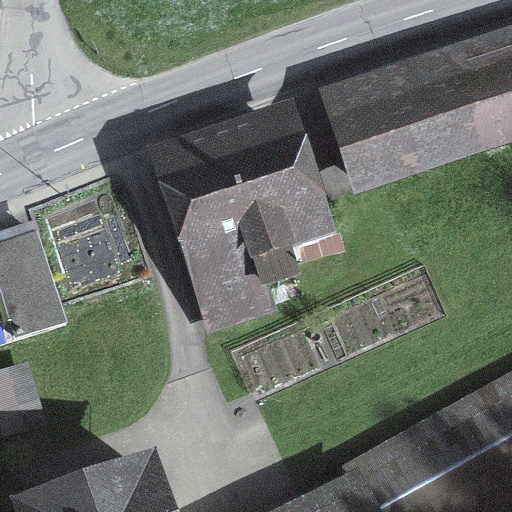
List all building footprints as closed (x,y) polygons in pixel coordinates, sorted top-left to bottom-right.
[(511,59),(338,118),(361,185),(511,135),(511,59)] [(285,251),(316,241),(281,130),(172,166),(223,326),(273,310),(265,285),(294,276),(285,251)] [(0,290),(16,340),(65,325),(36,234),(0,246),(0,290)] [(0,415),(5,431),(39,421),(24,372),(0,379),(0,415)] [(355,487),(307,511),(488,511),(511,499),(511,382),(347,471),(355,487)] [(33,511),(157,511),(145,474),(33,511)]
